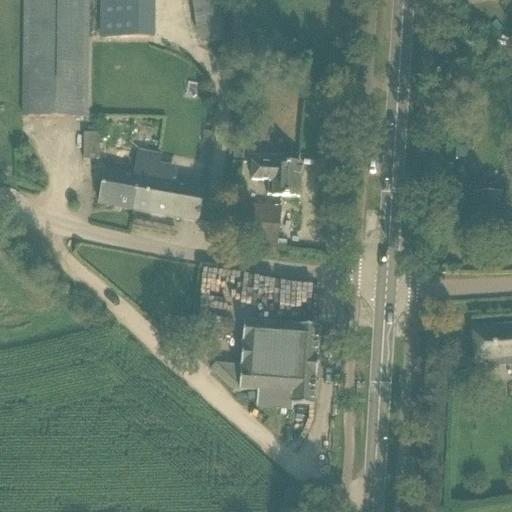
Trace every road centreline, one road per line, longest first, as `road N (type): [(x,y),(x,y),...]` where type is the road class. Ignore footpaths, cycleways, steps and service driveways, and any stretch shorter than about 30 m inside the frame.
road 1 (track): [(7,211),(282,461),(346,506)]
road 2 (unclassified): [(385,287),(354,275),(190,256),(0,207)]
road 3 (tertiary): [(385,287),(401,0)]
road 4 (tertiary): [(372,506),(385,287)]
road 5 (unclassified): [(385,287),(511,285)]
